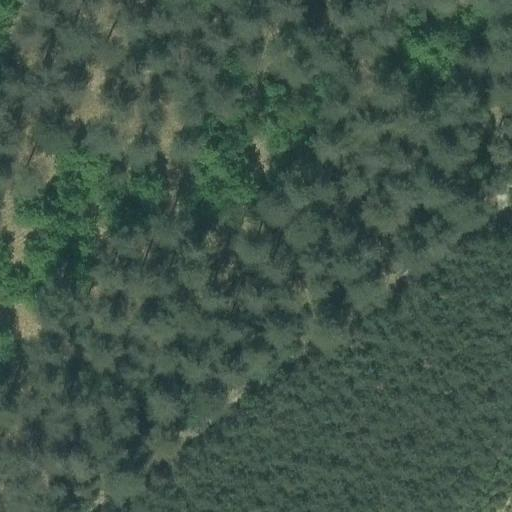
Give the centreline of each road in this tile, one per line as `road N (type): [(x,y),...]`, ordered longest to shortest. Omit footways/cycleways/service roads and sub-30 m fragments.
road 1 (track): [(478,206),(67,511)]
road 2 (track): [(478,206),(393,126),(306,0)]
